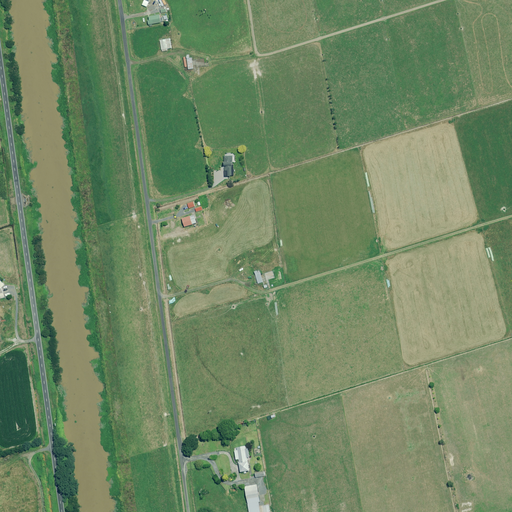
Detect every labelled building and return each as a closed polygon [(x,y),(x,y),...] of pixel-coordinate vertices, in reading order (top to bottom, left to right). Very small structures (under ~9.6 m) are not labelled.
[(160,18),(160,15),(149,17),(150,20),(148,20),(149,27),(153,26),(152,24),(164,22),(163,17),(160,18)] [(172,48),(170,39),(160,40),(162,52),(168,51),(168,49),(172,48)] [(233,162),(233,156),(225,156),(225,176),(234,176),(234,162),(233,162)] [(197,223),(195,215),(183,219),(185,227),(197,223)] [(258,273),(257,271),(255,272),(259,284),(263,282),(260,273),(258,273)] [(246,449),(245,446),(237,448),(238,450),(235,451),(237,460),(239,459),(241,472),(250,471),(248,458),(250,457),(249,449),(246,449)] [(261,502),(258,485),(245,487),(249,511),(270,511),(269,505),(260,506),(259,502),(261,502)]
